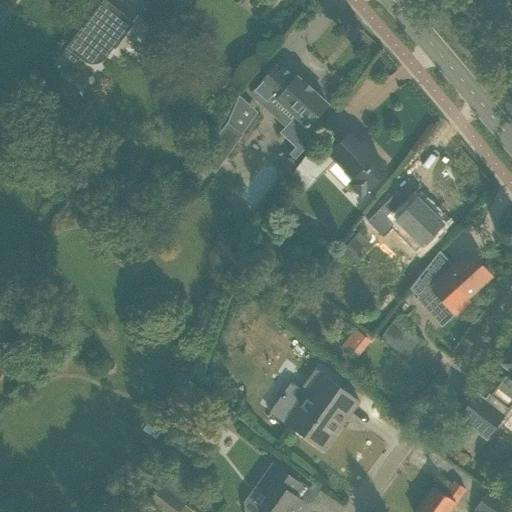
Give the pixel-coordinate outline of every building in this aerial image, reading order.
[(81,27),(65,48),(79,58),(87,64),(124,14),(104,0),(102,0),(82,28),(81,27)] [(142,18),(152,25),(157,28),(163,27),(168,24),(172,19),(173,13),(170,8),(175,2),(179,5),(183,0),(148,0),(137,15),(142,18)] [(65,48),(59,56),(74,67),(79,58),(65,48)] [(274,69),(251,95),(262,105),(271,95),(294,116),(285,126),(279,132),(295,147),(289,154),(295,159),(305,148),(300,143),(313,129),(309,125),(327,104),(311,90),(312,89),(311,88),(310,89),(304,84),(305,83),(304,81),(303,82),(297,77),(295,80),(288,74),(290,71),(283,64),(280,67),(278,65),(274,69)] [(215,172),(243,133),(227,121),(198,160),(215,172)] [(302,163),(291,177),(303,190),(316,178),(334,159),(353,179),(348,184),(361,196),(382,175),(374,166),(380,160),(363,143),(360,146),(349,135),(334,149),(331,151),(324,142),(302,163)] [(380,208),(367,221),(382,236),(397,221),(407,231),(401,237),(415,251),(421,244),(427,238),(441,224),(418,200),(409,209),(394,194),(380,208)] [(344,224),(336,234),(344,241),(352,231),(344,224)] [(354,238),(341,252),(350,261),(363,247),(354,238)] [(292,294),(310,270),(281,248),(271,262),(281,270),(274,280),(292,294)] [(439,251),(410,288),(418,297),(415,299),(428,312),(440,301),(454,315),(469,302),(465,298),(490,276),(471,255),(457,267),(454,264),(453,266),(439,251)] [(7,303),(0,311),(0,372),(37,326),(7,303)] [(421,341),(405,328),(394,320),(380,337),(408,358),(421,341)] [(340,347),(355,359),(369,342),(355,330),(340,347)] [(511,348),(501,363),(505,366),(502,371),(506,374),(485,401),(476,394),(459,417),(486,438),(511,404),(511,348)] [(320,373),(284,423),(323,451),(359,401),(320,373)] [(184,376),(157,411),(178,427),(205,392),(184,376)] [(221,401),(209,391),(203,399),(216,408),(221,401)] [(213,440),(234,412),(222,402),(200,430),(213,440)] [(177,463),(160,484),(185,504),(192,495),(187,492),(198,479),(177,463)] [(258,507),(245,510),(245,511),(293,511),(302,501),(292,494),(300,483),(284,471),(272,463),(259,481),(271,489),(258,507)] [(448,511),(465,489),(454,481),(445,495),(433,487),(415,511),(448,511)] [(160,484),(147,501),(161,511),(178,511),(179,511),(191,511),(193,510),(185,504),(160,484)] [(511,511),(511,508),(488,491),(474,510),(476,511),(511,511)]
